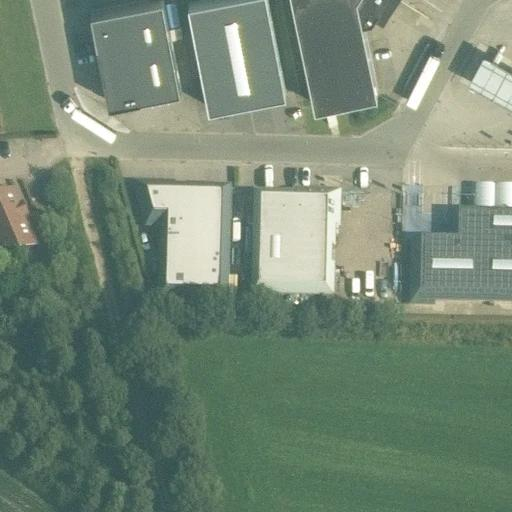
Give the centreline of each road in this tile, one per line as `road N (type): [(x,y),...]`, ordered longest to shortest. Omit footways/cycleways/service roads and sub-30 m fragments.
road 1 (unclassified): [(478,0),(409,129),(368,152),(74,145),(43,0)]
road 2 (track): [(171,511),(74,145)]
